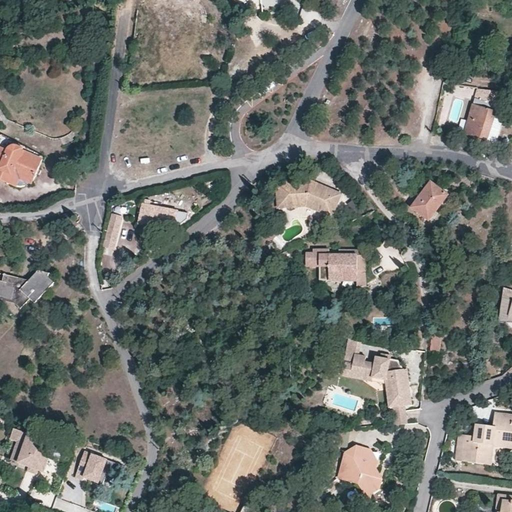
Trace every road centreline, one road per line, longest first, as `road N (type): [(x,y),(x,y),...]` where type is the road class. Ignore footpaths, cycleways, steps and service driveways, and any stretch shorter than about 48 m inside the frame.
road 1 (residential): [(293,144),(456,157),(511,174)]
road 2 (residential): [(131,511),(153,453),(150,429),(104,303)]
road 3 (residential): [(104,303),(218,215),(244,178),(243,162)]
road 4 (residential): [(130,0),(98,197)]
road 5 (residential): [(420,511),(445,406),(511,380)]
road 6 (residential): [(338,43),(240,113),(243,162)]
road 7 (residential): [(98,197),(243,162)]
